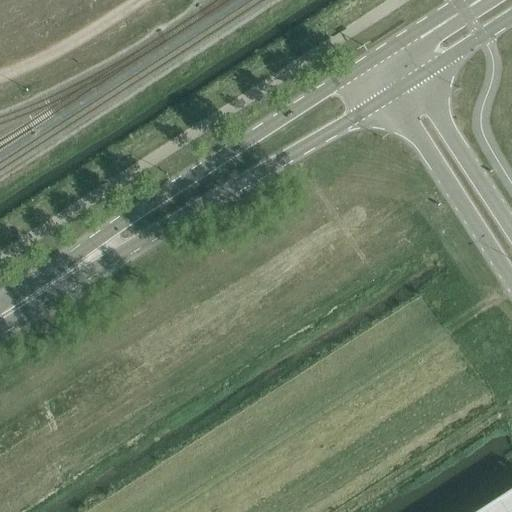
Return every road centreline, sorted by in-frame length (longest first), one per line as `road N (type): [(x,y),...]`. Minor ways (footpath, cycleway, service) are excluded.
road 1 (tertiary): [(377,54),(175,184),(59,278)]
road 2 (tertiary): [(59,278),(390,94)]
road 3 (unclassified): [(390,94),(511,281)]
road 4 (unclassified): [(511,229),(414,78)]
